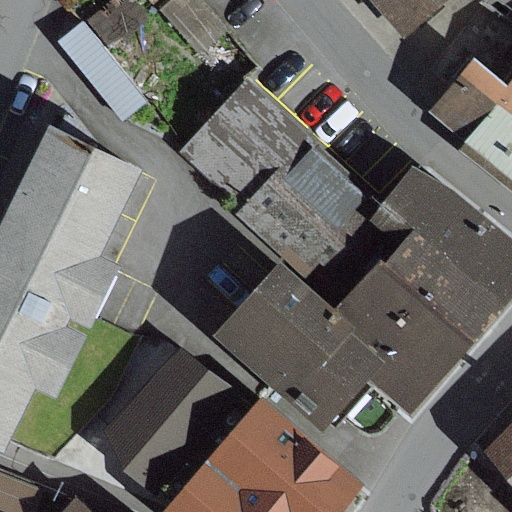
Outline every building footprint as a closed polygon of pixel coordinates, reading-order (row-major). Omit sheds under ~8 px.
[(153,14),(141,0),(111,0),(91,17),(115,45),(153,14)] [(204,0),(170,0),(163,6),(205,53),(231,29),(204,0)] [(385,0),(409,27),(440,0),(385,0)] [(511,0),(486,0),(511,22),(511,63),(487,45),(438,103),(474,133),(466,145),(511,179),(511,0)] [(85,17),(61,36),(125,117),(149,98),(85,17)] [(378,189),(254,75),(197,137),(256,191),(249,199),(314,258),(378,189)] [(160,150),(65,105),(0,239),(0,422),(17,431),(48,366),(72,378),(100,319),(80,310),(85,301),(107,312),(139,247),(118,237),(160,150)] [(427,213),(511,285),(511,221),(473,186),(420,152),(379,208),(411,232),(427,213)] [(411,232),(399,245),(492,323),(511,298),(511,285),(427,213),(411,232)] [(395,240),(346,295),(365,311),(360,316),(396,347),(379,367),(422,404),(492,323),(399,245),(395,240)] [(346,295),(290,248),(226,323),(337,417),(379,367),(396,347),(360,316),(365,311),(346,295)] [(189,341),(110,426),(130,461),(177,499),(261,398),(189,341)] [(343,511),(378,470),(273,383),(261,398),(177,499),(174,502),(185,511),(343,511)] [(511,422),(492,441),(511,463),(511,422)] [(0,469),(0,502),(25,511),(33,511),(43,486),(0,469)] [(144,511),(105,511),(79,490),(60,511),(154,511),(149,508),(144,511)]
